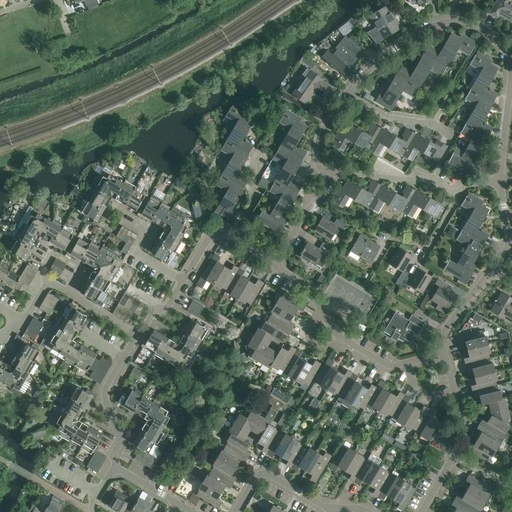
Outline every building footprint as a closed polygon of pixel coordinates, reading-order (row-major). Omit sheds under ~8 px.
[(511,0),(497,0),(490,13),(497,17),(499,14),(511,21),(511,0)] [(99,6),(98,2),(87,6),(89,10),(99,6)] [(388,5),(369,16),(375,28),(367,33),(376,43),(383,40),(382,38),(401,27),(388,5)] [(458,49),(469,56),(475,46),(474,46),(476,43),(461,34),(459,37),(451,33),(435,60),(447,67),(458,49)] [(327,51),(322,57),(327,62),(337,71),(338,71),(344,75),(355,62),(353,59),(361,49),(352,41),(346,36),(345,36),(335,48),(337,49),(333,55),(327,51)] [(482,96),(498,69),(491,64),(493,60),(478,52),(476,55),(475,55),(470,64),(481,71),(470,89),(482,96)] [(424,53),(407,81),(419,88),(430,70),(441,76),(447,67),(435,60),(424,53)] [(307,69),(302,76),(304,78),(292,94),(302,102),(306,96),(309,98),(313,93),(315,93),(324,100),(333,88),(322,81),(323,80),(307,69)] [(407,81),(396,74),(378,104),(390,111),(402,91),(414,97),(419,88),(407,81)] [(477,131),(477,130),(493,103),(482,96),(470,89),(465,99),(476,105),(465,124),(477,131)] [(238,148),(254,120),(247,116),(249,112),(234,103),(231,107),(231,106),(225,116),(237,122),(226,141),(238,148)] [(308,126),(300,122),(302,118),(287,109),(285,113),(284,113),(279,122),(290,129),(279,147),(291,154),(308,126)] [(375,139),(347,123),(343,131),(339,129),(330,144),(334,146),(343,152),(350,140),(368,151),(375,139)] [(473,165),(488,137),(477,130),(477,131),(465,124),(460,133),(471,140),(461,158),(473,165)] [(409,144),(381,128),(375,139),(368,151),(377,156),(384,145),(402,156),(409,144)] [(418,150),(438,162),(446,150),(416,133),(409,144),(402,156),(411,161),(418,150)] [(221,150),(232,157),(221,175),(233,182),(249,154),(238,148),(226,141),(221,150)] [(274,156),(285,163),(274,181),(286,188),(303,161),(291,154),(279,147),(274,156)] [(461,158),(453,153),(447,163),(463,172),(462,174),(469,179),(476,167),(473,165),(461,158)] [(198,154),(195,160),(200,163),(203,157),(198,154)] [(111,172),(104,168),(102,171),(108,175),(107,178),(111,197),(115,199),(124,183),(123,183),(109,174),(111,172)] [(103,176),(94,191),(110,200),(111,197),(107,178),(108,175),(102,171),(100,175),(103,176)] [(216,184),(227,191),(215,211),(227,218),(244,189),(233,182),(221,175),(216,184)] [(262,178),(260,184),(266,187),(269,182),(262,178)] [(375,196),(347,179),(343,187),(339,185),(330,200),(334,202),(334,203),(343,208),(350,197),(368,208),(375,196)] [(134,190),(136,187),(125,181),(123,183),(124,183),(115,199),(125,205),(134,190)] [(269,190),(280,197),(270,215),(262,211),(256,220),(272,229),(270,232),(278,236),(285,225),(281,222),(298,195),(286,188),(274,181),(269,190)] [(409,201),(409,200),(382,184),(375,196),(368,208),(377,213),(384,202),(402,212),(409,201)] [(85,200),(88,202),(88,201),(103,210),(110,200),(94,191),(92,189),(85,200)] [(412,218),(418,207),(439,219),(446,207),(416,189),(409,200),(409,201),(402,212),(412,218)] [(142,194),(134,190),(125,205),(136,211),(143,199),(145,201),(149,194),(144,191),(142,194)] [(461,205),(472,212),(461,230),(473,237),(474,237),(490,209),(482,205),(484,201),(469,193),(467,196),(466,196),(461,205)] [(140,209),(137,215),(141,218),(143,215),(151,220),(161,205),(160,205),(162,202),(163,200),(153,194),(150,198),(143,210),(140,209)] [(94,219),(93,222),(99,225),(102,221),(98,219),(103,210),(88,201),(88,202),(82,212),(94,219)] [(162,202),(160,205),(161,205),(151,220),(162,226),(171,211),(173,208),(162,202)] [(194,221),(187,217),(188,215),(174,206),(173,208),(171,211),(162,226),(165,228),(184,223),(185,220),(192,224),(194,221)] [(22,225),(20,228),(38,239),(40,236),(35,217),(32,215),(36,209),(32,207),(32,208),(29,212),(23,222),(22,225)] [(36,209),(32,215),(35,217),(40,236),(43,238),(52,222),(53,219),(49,217),(47,219),(37,214),(39,211),(36,209)] [(344,230),(347,225),(337,219),(334,224),(322,217),(314,230),(330,240),(338,227),(344,230)] [(53,219),(52,222),(43,238),(53,244),(63,228),(64,226),(53,219)] [(179,241),(179,240),(187,226),(190,227),(192,224),(185,220),(184,223),(165,228),(163,231),(179,241)] [(77,233),(73,231),(72,229),(69,227),(67,228),(64,226),(63,228),(53,244),(64,250),(71,238),(73,240),(77,233)] [(122,226),(116,237),(121,240),(127,229),(122,226)] [(452,226),(448,233),(455,237),(459,230),(452,226)] [(20,228),(14,239),(16,241),(16,240),(32,249),(38,239),(20,228)] [(127,229),(121,240),(126,243),(128,240),(130,236),(132,232),(127,229)] [(458,281),(465,285),(472,273),(469,271),(485,244),(474,237),(473,237),(461,230),(456,239),(467,246),(457,264),(449,260),(443,269),(459,278),(458,281)] [(172,251),(175,253),(181,242),(179,240),(179,241),(163,231),(157,242),(172,251)] [(371,263),(380,247),(360,235),(350,251),(371,263)] [(66,255),(70,257),(72,255),(81,260),(90,244),(89,244),(79,238),(72,250),(69,248),(66,255)] [(16,241),(10,251),(26,260),(32,249),(16,240),(16,241)] [(102,248),(91,242),(89,244),(90,244),(81,260),(91,266),(100,250),(100,251),(102,248)] [(151,252),(162,259),(161,262),(167,265),(170,261),(168,259),(172,251),(157,242),(151,252)] [(299,256),(315,265),(316,264),(322,268),(333,248),(323,242),(319,249),(307,242),(299,256)] [(100,250),(91,266),(94,268),(113,263),(115,260),(121,264),(122,261),(123,260),(116,256),(117,255),(103,246),(102,248),(100,251),(100,250)] [(412,255),(399,247),(389,264),(402,272),(395,284),(401,287),(407,276),(409,273),(404,270),(412,255)] [(196,285),(202,289),(207,281),(213,285),(224,266),(217,262),(220,257),(215,254),(196,285)] [(66,265),(56,259),(53,264),(63,270),(66,265)] [(108,280),(116,265),(119,267),(121,264),(115,260),(113,263),(94,268),(92,271),(108,280)] [(10,271),(11,268),(1,262),(0,262),(0,285),(1,286),(10,271)] [(50,269),(60,275),(63,270),(53,264),(50,269)] [(24,270),(35,276),(38,271),(27,265),(24,270)] [(220,289),(221,287),(226,290),(239,268),(234,265),(231,270),(224,266),(213,285),(220,289)] [(231,293),(230,295),(237,299),(248,280),(242,276),(244,271),(239,268),(226,290),(231,293)] [(412,279),(407,276),(401,287),(406,290),(409,285),(422,293),(432,276),(418,268),(412,279)] [(21,275),(31,281),(35,276),(24,270),(21,275)] [(20,277),(10,271),(1,286),(11,292),(14,288),(16,284),(18,281),(20,277)] [(101,291),(104,292),(110,281),(108,280),(92,271),(86,281),(102,290),(101,291)] [(23,284),(28,287),(31,281),(21,275),(20,277),(18,281),(23,284)] [(448,284),(438,278),(435,283),(439,286),(431,299),(447,309),(456,296),(445,289),(448,284)] [(245,303),(245,301),(251,304),(263,283),(258,279),(255,284),(248,280),(237,299),(245,303)] [(90,301),(97,305),(99,300),(97,299),(101,291),(102,290),(86,281),(80,292),(92,299),(90,301)] [(126,291),(129,285),(123,282),(120,287),(126,291)] [(194,291),(190,297),(196,300),(199,294),(194,291)] [(491,311),(501,317),(503,315),(511,320),(511,298),(502,292),(491,311)] [(58,299),(48,293),(45,298),(55,304),(58,299)] [(124,293),(118,304),(123,307),(130,296),(124,293)] [(298,308),(302,311),(306,306),(284,293),(281,298),(279,297),(275,304),(294,315),(298,308)] [(130,296),(123,307),(129,310),(135,299),(130,296)] [(208,307),(212,300),(206,296),(202,304),(208,307)] [(42,303),(52,309),(55,304),(45,298),(42,303)] [(134,313),(140,302),(135,299),(129,310),(134,313)] [(203,307),(193,301),(190,306),(200,312),(203,307)] [(139,316),(145,305),(140,302),(134,313),(139,316)] [(47,313),(49,315),(52,309),(42,303),(39,308),(47,313)] [(87,316),(75,309),(76,307),(70,303),(67,307),(66,308),(64,310),(65,312),(62,316),(80,326),(87,316)] [(112,314),(117,317),(123,307),(118,304),(112,314)] [(294,324),(290,322),(294,315),(275,304),(271,311),(272,312),(270,317),(291,330),(294,324)] [(186,311),(197,317),(200,312),(190,306),(186,311)] [(117,317),(122,320),(129,310),(123,307),(117,317)] [(128,323),(134,313),(129,310),(122,320),(128,323)] [(395,312),(384,332),(392,336),(391,338),(396,341),(398,339),(403,342),(405,339),(410,342),(415,333),(418,335),(422,328),(425,322),(412,314),(408,320),(395,312)] [(56,326),(59,328),(74,337),(80,326),(62,316),(56,326)] [(238,325),(241,321),(238,319),(236,319),(232,316),(230,320),(238,325)] [(271,335),(279,339),(283,332),(288,335),(291,330),(270,317),(267,322),(265,321),(261,328),(271,334),(271,335)] [(41,322),(33,318),(30,323),(41,329),(44,324),(41,322)] [(201,339),(206,331),(209,333),(212,328),(205,324),(204,327),(192,320),(186,330),(201,339)] [(41,329),(30,323),(27,328),(38,334),(41,329)] [(277,355),(264,347),(271,335),(271,334),(261,328),(259,327),(248,346),(252,348),(253,353),(251,357),(270,368),(271,366),(277,355)] [(24,333),(34,339),(38,334),(27,328),(24,333)] [(59,328),(50,342),(47,341),(44,347),(50,351),(51,349),(54,345),(72,340),(74,337),(59,328)] [(141,346),(143,347),(145,349),(147,346),(155,351),(164,336),(154,330),(147,341),(144,340),(141,346)] [(195,350),(198,352),(204,341),(201,339),(186,330),(180,341),(195,350)] [(486,336),(484,337),(483,331),(458,337),(460,343),(465,342),(467,350),(488,344),(486,336)] [(506,332),(498,334),(499,340),(507,338),(506,332)] [(155,351),(153,354),(164,360),(166,358),(165,357),(175,342),(164,336),(155,351)] [(33,361),(39,351),(27,343),(28,341),(22,337),(19,342),(23,344),(18,352),(33,361)] [(51,349),(66,357),(76,342),(72,340),(54,345),(51,349)] [(185,373),(189,366),(186,365),(195,350),(180,341),(178,344),(183,362),(186,364),(182,371),(185,373)] [(66,357),(65,360),(75,366),(86,348),(76,342),(66,357)] [(165,357),(166,358),(180,366),(179,369),(182,371),(186,364),(183,362),(178,344),(175,342),(165,357)] [(488,353),(490,352),(488,344),(467,350),(469,357),(464,358),(465,365),(490,358),(488,353)] [(291,346),(288,351),(281,347),(277,355),(271,366),(278,370),(279,368),(284,371),(297,350),(291,346)] [(95,358),(97,354),(86,348),(75,366),(86,372),(88,368),(95,358)] [(289,374),(288,376),(295,380),(306,361),(299,357),(302,353),(297,350),(284,371),(289,374)] [(27,372),(30,373),(36,363),(33,361),(18,352),(12,363),(27,372)] [(247,352),(237,355),(238,363),(249,361),(247,352)] [(112,363),(102,357),(100,360),(100,361),(99,362),(109,369),(112,363)] [(100,360),(95,358),(88,368),(93,371),(96,367),(99,362),(100,361),(100,360)] [(493,363),(491,364),(490,358),(465,365),(467,371),(472,369),(474,377),(495,371),(493,363)] [(331,367),(334,362),(328,359),(315,381),(321,384),(320,385),(327,389),(338,371),(331,367)] [(302,384),(303,382),(308,385),(321,364),(315,360),(312,365),(306,361),(295,380),(302,384)] [(96,367),(106,374),(109,369),(99,362),(96,367)] [(12,363),(10,366),(14,384),(13,387),(19,391),(21,388),(30,373),(27,372),(12,363)] [(0,374),(0,380),(12,388),(10,390),(17,394),(19,391),(13,387),(14,384),(10,366),(6,364),(0,374)] [(93,371),(92,373),(103,379),(106,374),(96,367),(93,371)] [(347,370),(344,375),(338,371),(327,389),(334,394),(335,392),(340,395),(353,373),(347,370)] [(495,380),(497,379),(495,371),(474,377),(476,384),(471,386),(472,392),(497,385),(495,380)] [(89,378),(97,382),(100,384),(103,379),(92,373),(89,378)] [(340,395),(337,399),(342,402),(341,404),(348,408),(351,404),(362,385),(355,381),(358,376),(353,373),(340,395)] [(368,402),(366,407),(371,410),(373,407),(379,411),(390,392),(383,389),(386,384),(381,380),(376,387),(377,387),(368,402)] [(377,387),(376,387),(371,384),(368,389),(362,385),(351,404),(358,408),(359,406),(364,409),(368,402),(377,387)] [(502,398),(500,390),(498,391),(497,385),(472,392),(474,398),(479,396),(481,404),(490,402),(490,401),(502,398)] [(130,394),(123,405),(134,412),(143,396),(142,396),(144,393),(136,389),(134,387),(131,386),(128,392),(130,394)] [(71,397),(87,407),(92,398),(94,399),(97,395),(87,389),(86,392),(77,387),(71,397)] [(274,388),(271,393),(277,397),(280,392),(274,388)] [(38,390),(34,397),(38,399),(42,393),(38,390)] [(399,392),(397,396),(390,392),(379,411),(386,415),(387,414),(392,417),(405,395),(399,392)] [(144,393),(142,396),(143,396),(134,412),(144,418),(153,402),(155,400),(144,393)] [(295,399),(286,394),(282,401),(291,406),(295,399)] [(407,403),(410,398),(405,395),(392,417),(397,419),(396,421),(403,425),(414,407),(407,403)] [(71,397),(69,396),(62,406),(65,408),(80,417),(87,407),(71,397)] [(505,423),(507,419),(510,419),(504,398),(502,398),(490,401),(490,402),(494,415),(493,415),(493,416),(505,423)] [(168,411),(153,402),(144,418),(147,420),(166,415),(169,417),(173,410),(169,408),(168,411)] [(288,407),(281,403),(278,408),(285,412),(288,407)] [(424,406),(421,411),(414,407),(403,425),(410,429),(411,428),(416,431),(429,409),(424,406)] [(65,408),(56,422),(54,421),(52,424),(58,428),(60,425),(79,420),(80,417),(65,408)] [(427,440),(438,421),(432,417),(434,412),(429,409),(416,431),(421,434),(420,435),(427,440)] [(172,419),(176,412),(173,410),(169,417),(166,415),(147,420),(145,423),(161,432),(169,417),(172,419)] [(269,424),(270,422),(251,410),(248,415),(246,415),(244,416),(240,413),(229,432),(231,433),(241,439),(242,439),(249,426),(262,434),(268,424),(269,424)] [(482,418),(479,424),(507,440),(510,435),(505,432),(510,425),(505,423),(493,416),(493,415),(491,414),(487,421),(482,418)] [(52,424),(50,427),(56,431),(55,433),(70,442),(71,440),(72,437),(73,438),(82,422),(79,420),(60,425),(58,428),(52,424)] [(72,437),(71,440),(82,446),(83,444),(92,428),(82,422),(73,438),(72,437)] [(163,433),(161,432),(145,423),(139,433),(155,442),(154,443),(157,444),(163,433)] [(257,442),(262,444),(264,446),(261,451),(267,454),(280,432),(275,429),(275,428),(269,424),(268,424),(262,434),(257,442)] [(476,429),(481,432),(477,439),(495,450),(500,452),(507,440),(479,424),(476,429)] [(82,446),(81,448),(91,454),(92,452),(94,454),(96,451),(98,447),(96,446),(103,434),(92,428),(83,444),(82,446)] [(285,434),(284,435),(280,432),(267,454),(272,457),(275,452),(282,456),(292,438),(285,434)] [(131,440),(129,444),(135,448),(137,446),(140,448),(146,451),(148,453),(154,443),(155,442),(139,433),(134,442),(131,440)] [(246,451),(250,444),(242,439),(241,439),(231,433),(227,440),(228,441),(225,446),(247,459),(250,454),(246,451)] [(299,444),(300,442),(292,438),(282,456),(288,460),(285,465),(291,468),(304,446),(299,444)] [(468,442),(467,444),(465,448),(493,465),(496,459),(491,457),(495,450),(477,439),(473,445),(468,442)] [(343,446),(330,468),(335,471),(338,466),(345,470),(356,452),(349,448),(351,444),(346,441),(343,446)] [(239,462),(244,464),(247,459),(225,446),(222,451),(221,450),(217,457),(235,468),(239,462)] [(296,471),(299,467),(306,470),(317,452),(309,448),(309,449),(304,446),(291,468),(296,471)] [(140,448),(134,459),(140,462),(146,451),(140,448)] [(106,457),(96,451),(94,454),(93,456),(103,462),(106,457)] [(145,465),(151,454),(148,453),(146,451),(140,462),(145,465)] [(310,479),(315,483),(331,456),(326,453),(324,456),(317,452),(306,470),(312,474),(310,479)] [(351,474),(349,479),(354,482),(367,460),(362,458),(363,456),(356,452),(345,470),(351,474)] [(150,468),(156,457),(151,454),(145,465),(150,468)] [(103,462),(93,456),(90,461),(100,468),(103,462)] [(236,478),(231,475),(235,468),(217,457),(213,464),(214,465),(211,470),(233,483),(236,478)] [(75,458),(73,463),(79,466),(81,462),(75,458)] [(359,485),(362,481),(369,484),(380,466),(373,462),(372,463),(367,460),(354,482),(359,485)] [(87,467),(97,473),(100,468),(90,461),(87,467)] [(376,488),(373,493),(378,496),(391,475),(386,472),(387,470),(380,466),(369,484),(376,488)] [(225,486),(230,489),(233,483),(211,470),(208,475),(207,474),(203,481),(221,492),(225,486)] [(383,500),(386,495),(393,499),(404,480),(397,476),(396,478),(391,475),(378,496),(383,500)] [(465,481),(470,484),(466,491),(484,502),(489,495),(487,494),(490,489),(468,476),(465,481)] [(410,486),(411,484),(404,480),(393,499),(400,503),(397,507),(402,511),(415,489),(410,486)] [(222,502),(217,499),(221,492),(203,481),(198,489),(200,489),(197,495),(219,508),(222,502)] [(117,490),(108,505),(119,511),(122,511),(125,509),(130,511),(129,511),(134,506),(133,506),(128,503),(131,498),(117,490)] [(462,498),(457,495),(454,500),(474,511),(476,511),(479,508),(480,509),(484,502),(466,491),(462,498)] [(147,494),(144,499),(150,502),(153,497),(147,494)] [(194,504),(198,497),(193,494),(189,501),(194,504)] [(54,495),(51,499),(62,505),(65,501),(54,495)] [(144,511),(149,504),(138,497),(133,506),(134,506),(129,511),(130,511),(129,511),(144,511)] [(51,499),(43,511),(58,511),(62,505),(51,499)] [(451,505),(456,508),(453,511),(474,511),(454,500),(451,505)]
